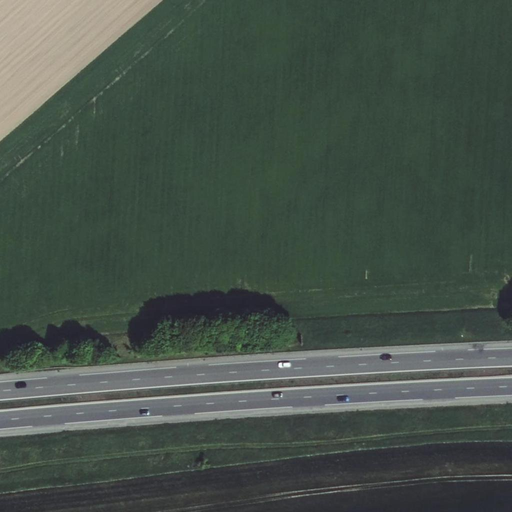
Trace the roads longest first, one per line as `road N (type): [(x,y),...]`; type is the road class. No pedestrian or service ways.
road 1 (motorway): [(511,357),(0,391)]
road 2 (motorway): [(0,421),(511,387)]
